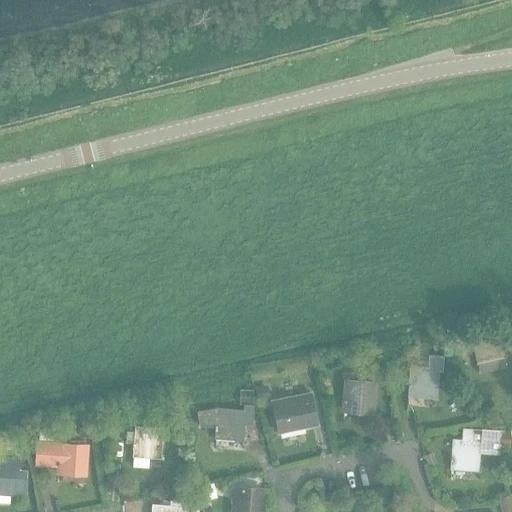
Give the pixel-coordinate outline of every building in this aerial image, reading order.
[(500,338),(472,343),(476,364),(504,359),(500,338)] [(410,364),(407,394),(435,396),(437,370),(442,370),(443,356),(428,355),(427,366),(410,364)] [(343,408),(370,410),(372,381),(345,379),(343,408)] [(278,432),(317,424),(310,393),(271,401),(278,432)] [(242,422),(250,422),(252,404),(243,403),(243,409),(216,407),(196,410),(199,424),(215,425),(214,436),(241,438),(242,422)] [(131,454),(160,456),(162,427),(134,424),(131,454)] [(449,467),(477,469),(480,429),(464,427),(463,438),(451,437),(449,467)] [(56,471),(84,473),(86,443),(36,439),(34,466),(56,467),(56,471)] [(0,491),(24,494),(26,470),(18,469),(19,458),(0,456),(0,491)] [(230,511),(258,511),(261,487),(233,485),(230,511)] [(186,511),(188,502),(169,500),(169,504),(151,503),(150,511),(186,511)]
